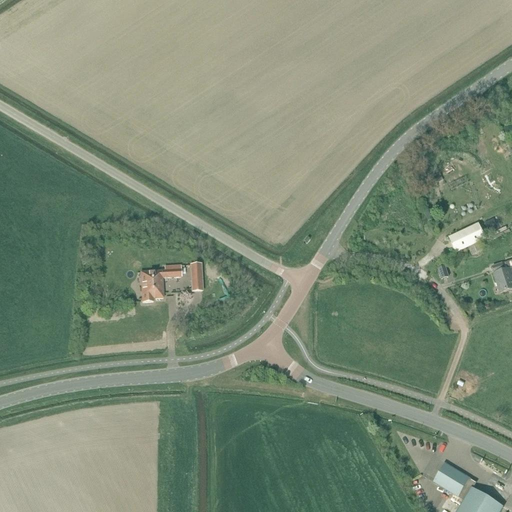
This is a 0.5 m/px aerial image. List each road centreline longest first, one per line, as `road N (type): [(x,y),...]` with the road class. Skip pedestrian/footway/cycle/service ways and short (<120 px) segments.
road 1 (unclassified): [(305,283),(0,106)]
road 2 (tertiary): [(305,283),(384,160),(511,63)]
road 3 (tertiary): [(264,342),(308,383),(454,429),(511,457)]
road 4 (tertiary): [(0,404),(58,388),(210,369),(264,342)]
road 5 (unknown): [(326,248),(408,274),(464,316)]
